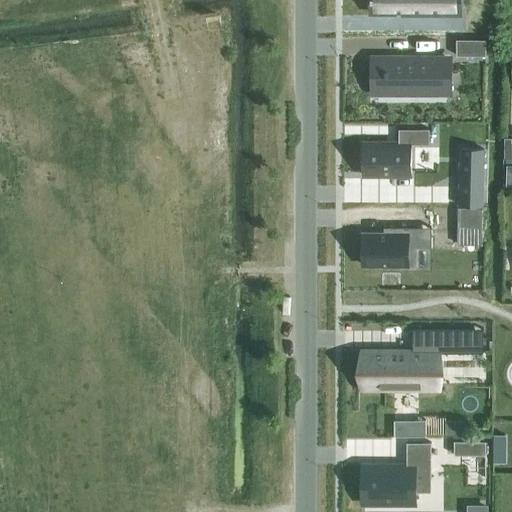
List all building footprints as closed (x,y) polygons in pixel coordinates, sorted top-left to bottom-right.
[(373,0),(374,15),(451,15),(452,5),(459,5),(458,0),(373,0)] [(486,56),(486,40),(455,40),(455,56),(486,56)] [(451,60),(387,60),(387,92),(450,91),(451,60)] [(411,176),(411,145),(429,145),(429,130),(399,130),(399,144),(363,144),(363,176),(411,176)] [(483,182),(484,149),(459,148),(458,181),(483,182)] [(434,209),(433,233),(457,233),(457,244),(481,245),(482,208),(457,208),(457,209),(434,209)] [(395,235),(365,235),(365,267),(417,267),(417,229),(395,229),(395,235)] [(363,370),(363,377),(384,377),(384,386),(427,386),(427,353),(471,353),(471,328),(412,328),(412,354),(362,354),(362,370),(363,370)] [(394,435),(425,435),(425,421),(394,421),(394,435)] [(485,455),(485,441),(453,441),(453,455),(485,455)] [(506,454),(493,454),(493,462),(506,462),(506,454)] [(415,493),(415,480),(431,480),(431,469),(365,469),(365,489),(368,489),(368,501),(415,501),(415,493)]
